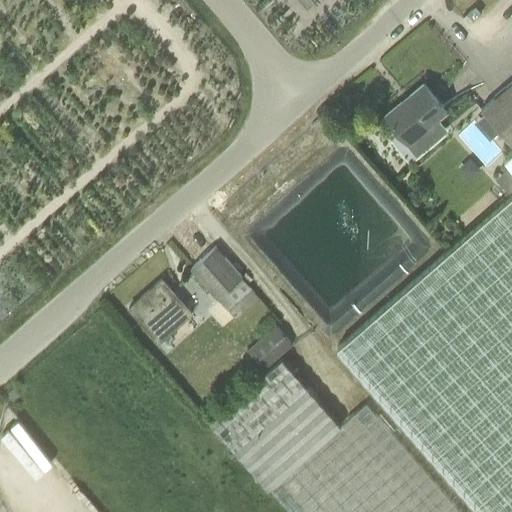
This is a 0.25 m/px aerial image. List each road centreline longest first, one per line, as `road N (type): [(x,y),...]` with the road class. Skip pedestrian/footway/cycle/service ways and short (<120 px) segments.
road 1 (unclassified): [(0,370),(302,99)]
road 2 (unclassified): [(302,99),(418,0)]
road 3 (unclassified): [(302,99),(216,0)]
